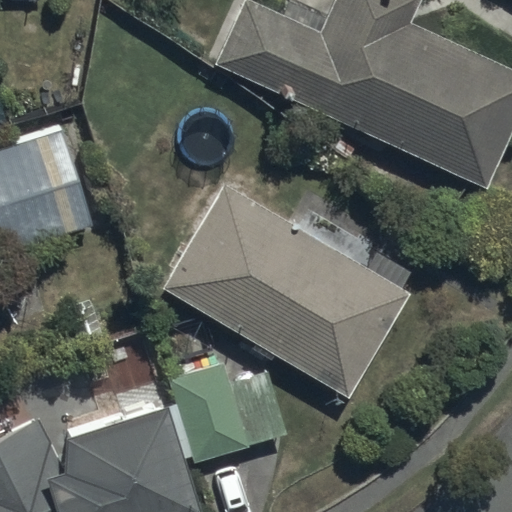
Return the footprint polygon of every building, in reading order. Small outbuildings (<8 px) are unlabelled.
[(421,0),(329,0),(320,22),(269,0),(237,0),(212,57),(488,180),(511,126),(511,63),(413,19),(421,0)] [(59,122),(0,140),(0,246),(90,218),(59,122)] [(300,219),(223,172),(156,282),(342,395),(409,286),(394,277),(403,262),(309,205),(300,219)] [(267,362),(228,373),(223,355),(169,370),(193,458),(286,433),(267,362)] [(156,511),(198,499),(160,389),(46,424),(37,408),(0,425),(0,511),(156,511)]
